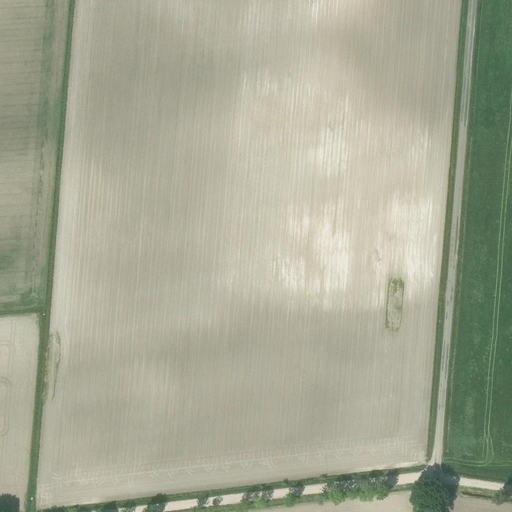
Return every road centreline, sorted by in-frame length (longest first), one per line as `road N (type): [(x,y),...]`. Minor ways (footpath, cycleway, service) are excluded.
road 1 (unclassified): [(432,511),(476,0)]
road 2 (track): [(142,511),(435,478),(511,489)]
